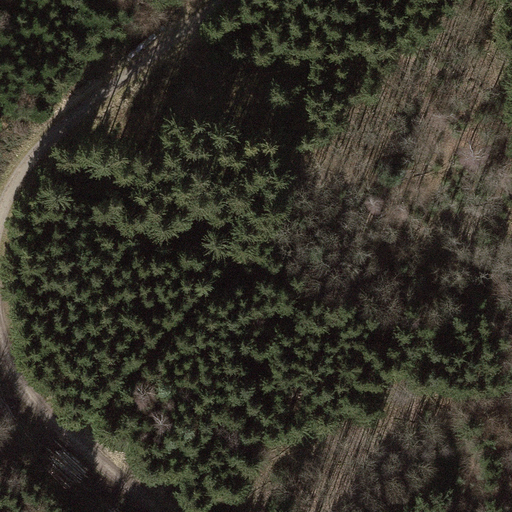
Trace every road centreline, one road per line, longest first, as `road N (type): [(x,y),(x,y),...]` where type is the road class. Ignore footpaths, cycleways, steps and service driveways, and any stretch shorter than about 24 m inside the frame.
road 1 (track): [(0,221),(15,186),(56,134),(224,0)]
road 2 (track): [(158,511),(47,416),(0,333)]
